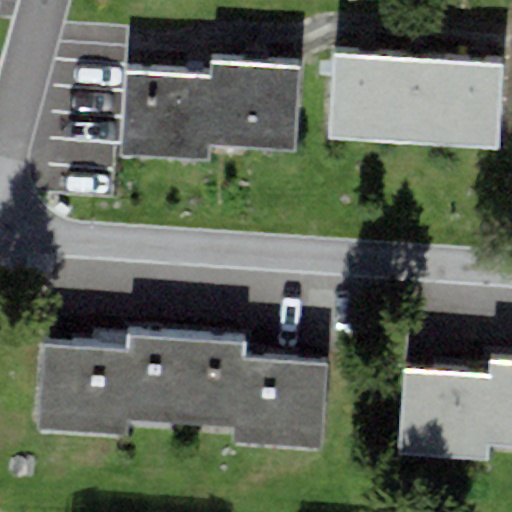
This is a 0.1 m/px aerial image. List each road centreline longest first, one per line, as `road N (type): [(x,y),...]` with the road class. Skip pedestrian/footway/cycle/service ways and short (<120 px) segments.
road 1 (residential): [(0,236),(511,271)]
road 2 (residential): [(0,149),(40,0)]
